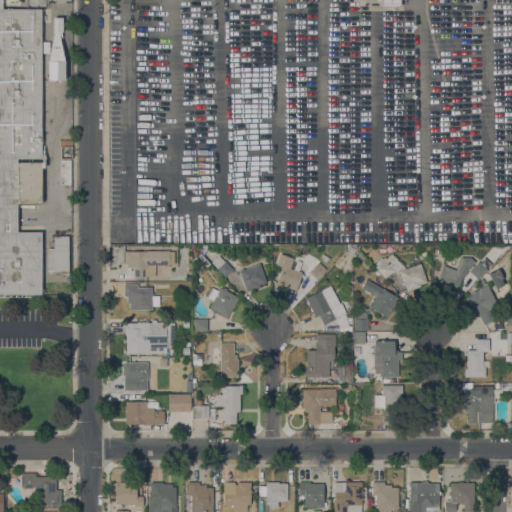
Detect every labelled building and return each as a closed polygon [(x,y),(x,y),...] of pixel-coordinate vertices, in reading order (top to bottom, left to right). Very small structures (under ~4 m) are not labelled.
[(0,0),(2,0),(2,9),(41,9),(41,42),(49,42),(49,53),(40,53),(41,158),(17,158),(17,162),(44,162),(44,167),(48,167),(48,180),(41,180),(41,203),(16,203),(16,232),(40,232),(41,294),(30,294),(30,297),(0,297),(0,0)] [(65,80),(48,80),(48,61),(49,53),(54,32),(53,32),(53,21),(62,21),(62,32),(58,32),(65,62),(65,80)] [(59,122),(44,122),(45,85),(60,85),(59,122)] [(53,236),(68,236),(68,273),(53,273),(53,236)] [(147,278),(133,278),(133,267),(126,267),(126,264),(124,264),(124,251),(130,251),(147,251),(147,250),(162,250),(162,265),(147,265),(147,278)] [(293,258),(293,259),(301,262),(298,271),(302,273),(302,274),(304,275),(303,278),(301,277),(296,290),(284,286),(284,285),(283,284),(283,285),(278,283),(278,282),(277,282),(282,267),(275,265),(280,253),(293,258)] [(209,264),(206,267),(201,261),(202,261),(197,256),(200,254),(209,264)] [(406,291),(400,272),(398,273),(395,273),(393,271),(385,278),(373,265),(381,257),(382,258),(384,257),(386,258),(391,254),(396,259),(395,259),(397,261),(398,260),(405,268),(420,263),(426,282),(420,284),(420,286),(406,291)] [(224,278),(215,268),(216,267),(211,262),(219,255),(233,270),(224,278)] [(471,257),(475,262),(467,270),(465,276),(464,276),(463,278),(462,277),(456,291),(444,286),(445,285),(437,282),(444,265),(456,270),(460,257),(471,257)] [(482,265),(483,264),(485,265),(484,267),(487,269),(478,279),(469,271),(478,261),(482,265)] [(309,272),(318,262),(326,270),(317,280),(309,272)] [(239,271),(260,264),(266,282),(259,284),(260,286),(246,291),(239,271)] [(488,273),(498,269),(503,279),(501,280),(503,285),(495,289),(488,273)] [(387,317),(369,307),(375,296),(361,288),(366,279),(398,297),(387,317)] [(155,306),(151,306),(151,310),(129,310),(129,303),(126,303),(126,296),(124,296),(124,283),(138,283),(138,287),(152,287),(152,293),(154,293),(155,295),(159,295),(159,305),(155,305),(155,306)] [(335,319),(323,325),(318,315),(314,317),(305,297),(330,285),(339,304),(341,303),(346,313),(344,314),(346,317),(352,317),(352,323),(348,323),(349,326),(351,326),(351,331),(339,331),(339,328),(335,319)] [(497,305),(491,308),(497,318),(484,325),(479,315),(476,317),(466,298),(473,294),(472,292),(486,285),(497,305)] [(212,300),(205,296),(211,287),(217,290),(218,288),(219,289),(220,287),(223,289),(224,287),(226,289),(225,290),(238,298),(226,318),(208,307),(212,300)] [(354,312),(367,312),(367,318),(367,330),(354,330),(354,312)] [(207,318),(207,331),(194,331),(193,318),(207,318)] [(140,347),(140,349),(137,349),(137,347),(125,347),(125,335),(124,335),(124,323),(137,323),(137,329),(144,329),(144,328),(148,328),(148,323),(174,323),(174,348),(140,347)] [(364,332),(364,343),(352,343),(352,332),(364,332)] [(328,376),(304,377),(304,368),(306,368),(306,350),(313,350),(313,343),(314,343),(314,334),(337,333),(337,341),(335,341),(335,346),(333,346),(333,351),(328,351),(328,376)] [(466,350),(475,350),(475,339),(489,339),(489,352),(492,352),(492,366),(485,366),(485,377),(464,377),(464,368),(466,368),(466,350)] [(398,377),(380,377),(380,374),(374,374),(374,369),(373,369),(373,340),(394,341),(393,351),(402,351),(401,359),(398,359),(398,377)] [(238,377),(220,377),(220,364),(211,364),(211,348),(220,348),(220,343),(233,342),(233,354),(236,354),(236,359),(238,359),(238,377)] [(147,362),(147,390),(123,390),(123,378),(124,378),(124,362),(147,362)] [(338,383),(338,364),(339,364),(339,363),(351,362),(351,382),(338,383)] [(500,383),(506,383),(506,382),(511,382),(511,390),(502,390),(502,398),(495,398),(495,403),(493,403),(493,411),(491,411),(491,423),(468,423),(468,411),(463,411),(463,407),(463,389),(461,389),(461,384),(461,382),(472,382),(472,384),(472,386),(492,386),(492,389),(500,389),(500,384),(500,383)] [(223,406),(215,406),(215,396),(221,396),(221,385),(224,385),(224,386),(238,386),(238,385),(241,385),(242,394),(239,394),(240,411),(235,412),(236,424),(223,424),(223,406)] [(382,393),(380,393),(380,390),(382,390),(382,385),(402,385),(402,393),(399,393),(398,424),(383,424),(384,407),(374,407),(374,395),(382,395),(382,393)] [(335,388),(335,405),(324,405),(324,406),(321,406),(321,405),(319,405),(319,411),(331,411),(331,423),(320,423),(320,424),(307,424),(307,412),(303,412),(303,407),(302,407),(302,389),(335,388)] [(168,411),(168,394),(190,394),(190,411),(168,411)] [(195,400),(202,400),(202,405),(209,406),(208,419),(195,418),(195,400)] [(164,424),(143,425),(143,424),(125,424),(125,401),(146,401),(146,407),(153,407),(153,410),(164,410),(164,411),(164,424)] [(56,476),(56,490),(61,490),(61,509),(35,509),(35,487),(21,487),(21,472),(35,472),(35,476),(56,476)] [(323,483),(323,502),(326,502),(325,506),(324,506),(324,508),(304,507),(304,503),(304,495),(303,495),(303,498),(298,498),(299,481),(310,482),(310,483),(323,483)] [(115,485),(118,485),(118,482),(130,482),(130,484),(137,484),(137,497),(143,496),(143,506),(136,506),(136,504),(115,504),(115,485)] [(176,507),(176,511),(148,511),(148,495),(150,495),(150,482),(162,482),(162,484),(172,484),(172,487),(175,487),(176,507)] [(213,511),(190,511),(190,496),(187,496),(187,482),(199,482),(199,485),(206,485),(206,488),(213,488),(213,511)] [(223,482),(234,482),(234,484),(237,484),(237,482),(250,482),(250,490),(252,490),(252,493),(250,493),(250,505),(247,505),(247,511),(235,511),(235,505),(230,505),(230,506),(227,506),(227,505),(223,505),(223,482)] [(265,498),(257,498),(258,486),(266,486),(266,482),(278,482),(278,483),(287,483),(287,487),(294,487),(293,499),(287,499),(287,501),(278,501),(277,508),(270,508),(265,500),(265,498)] [(362,482),(362,504),(360,504),(360,511),(333,511),(333,482),(362,482)] [(376,511),(376,504),(374,504),(374,502),(376,502),(376,499),(374,499),(374,495),(371,495),(371,482),(384,482),(384,485),(391,485),(391,487),(398,487),(398,509),(391,509),(391,511),(376,511)] [(412,511),(412,507),(410,507),(409,502),(411,502),(411,495),(409,495),(409,482),(421,482),(421,483),(438,483),(438,501),(439,501),(439,507),(427,507),(427,511),(412,511)] [(450,482),(471,482),(471,510),(473,510),(473,511),(460,511),(460,510),(463,510),(463,503),(455,504),(455,511),(444,511),(444,502),(450,502),(450,482)]
